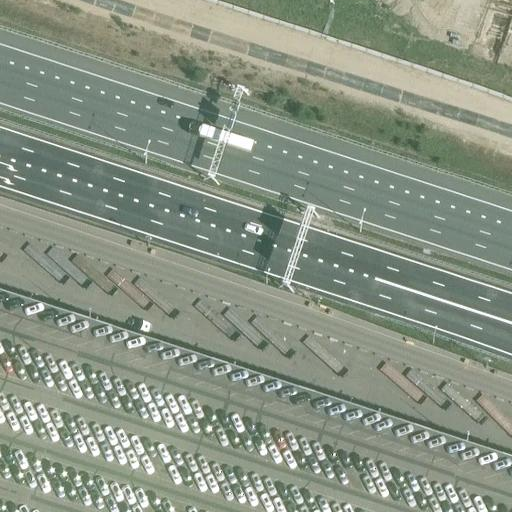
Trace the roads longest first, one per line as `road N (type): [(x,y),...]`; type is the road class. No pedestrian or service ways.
road 1 (motorway): [(0,154),(511,321)]
road 2 (motorway): [(511,248),(0,82)]
